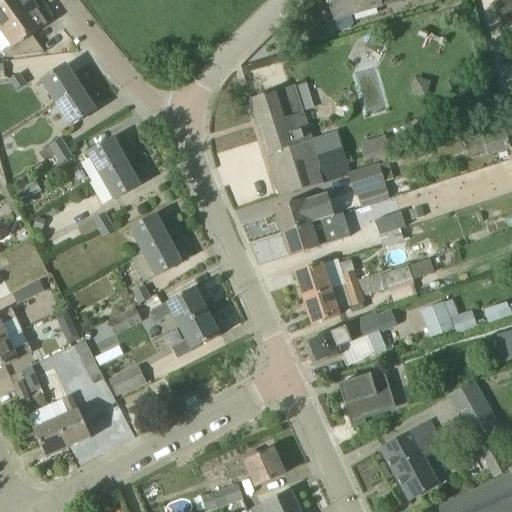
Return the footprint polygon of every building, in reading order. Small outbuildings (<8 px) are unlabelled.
[(0,0),(0,30),(0,31),(35,5),(31,0),(0,0)] [(351,16),(382,6),(379,0),(326,0),(333,21),(334,21),(336,28),(341,30),(351,27),(353,23),(351,16)] [(503,22),(511,21),(511,4),(501,6),(503,22)] [(44,18),(35,5),(0,31),(11,46),(3,52),(8,58),(44,53),(32,36),(46,26),(42,19),(44,18)] [(371,36),(364,48),(376,54),(382,42),(371,36)] [(57,104),(80,89),(65,67),(42,82),(57,104)] [(19,74),(8,81),(15,92),(26,85),(19,74)] [(280,198),(350,176),(338,135),(312,143),(295,87),(250,101),(280,198)] [(80,89),(57,104),(71,127),(95,111),(80,89)] [(505,131),(486,137),(491,153),(510,147),(505,131)] [(385,135),(360,143),(365,159),(366,162),(391,155),(385,135)] [(44,163),(55,157),(68,149),(63,139),(39,153),(44,163)] [(92,183),(101,177),(126,164),(113,140),(88,154),(91,158),(81,164),(92,183)] [(68,149),(55,157),(60,165),(73,157),(68,149)] [(511,162),(403,191),(410,221),(511,194),(511,162)] [(101,177),(102,178),(115,201),(139,187),(126,164),(101,177)] [(350,176),(357,197),(387,188),(385,183),(394,180),(389,164),(350,176)] [(42,192),(35,180),(16,192),(23,203),(42,192)] [(333,218),(333,217),(330,207),(332,206),(331,204),(329,205),(326,195),(275,211),(282,235),(333,218)] [(93,221),(98,231),(112,223),(106,214),(93,221)] [(350,237),(343,215),(342,214),(333,217),(333,218),(282,235),(289,257),(350,237)] [(143,253),(168,240),(155,216),(130,230),(143,253)] [(381,238),(400,231),(396,220),(377,227),(381,238)] [(117,232),(112,223),(98,231),(103,239),(117,232)] [(384,248),(404,242),(400,231),(381,238),(384,248)] [(144,283),(156,277),(180,264),(168,240),(143,253),(144,254),(131,261),(144,283)] [(413,278),(434,272),(431,259),(409,264),(413,278)] [(345,286),(358,282),(354,272),(343,275),(338,260),(295,274),(304,301),(330,291),(345,286)] [(388,290),(383,275),(378,276),(358,282),(345,286),(330,291),(304,301),(312,325),(339,316),(338,313),(365,303),(363,298),(371,295),(388,290)] [(45,292),(40,282),(13,295),(17,305),(45,292)] [(144,287),(133,294),(140,305),(151,299),(144,287)] [(179,328),(207,313),(194,289),(152,312),(157,321),(172,314),(179,328)] [(450,320),(456,317),(451,301),(420,312),(430,339),(453,330),(450,320)] [(0,342),(7,339),(1,326),(16,319),(12,310),(0,315),(0,342)] [(110,323),(115,335),(141,322),(135,310),(110,323)] [(390,311),(376,317),(382,331),(395,326),(390,311)] [(450,320),(453,330),(456,336),(478,328),(472,312),(456,317),(450,320)] [(207,313),(179,328),(187,342),(172,349),(177,359),(219,336),(207,313)] [(367,337),(382,331),(376,317),(375,315),(303,344),(313,367),(342,355),(347,367),(375,356),(367,337)] [(75,329),(63,334),(68,346),(80,340),(75,329)] [(7,339),(0,342),(0,369),(18,361),(33,354),(29,345),(14,352),(7,339)] [(95,363),(85,342),(75,347),(85,368),(95,363)] [(119,343),(96,358),(102,367),(125,352),(119,343)] [(76,358),(72,348),(33,366),(38,376),(76,358)] [(117,398),(146,384),(139,367),(109,381),(117,398)] [(25,380),(29,390),(39,386),(35,376),(25,380)] [(372,380),(372,379),(370,376),(348,382),(338,386),(340,390),(351,428),(366,423),(365,420),(388,412),(382,394),(390,392),(387,379),(385,376),(372,380)] [(13,386),(20,402),(29,397),(22,382),(13,386)] [(55,421),(68,449),(90,439),(78,411),(71,396),(62,400),(63,400),(49,406),(56,421),(55,421)] [(471,440),(497,426),(486,408),(461,422),(471,440)] [(45,459),(68,449),(55,421),(33,431),(45,459)] [(382,450),(410,500),(438,485),(424,459),(443,449),(429,423),(382,450)] [(509,470),(498,449),(483,457),(494,478),(509,470)] [(231,480),(240,476),(249,472),(256,487),(284,475),(273,450),(258,457),(256,452),(233,463),(225,467),(231,480)] [(511,511),(511,469),(509,471),(511,475),(434,510),(434,509),(426,511),(511,511)] [(201,499),(205,511),(209,511),(243,500),(238,486),(201,499)] [(300,511),(291,491),(245,511),(300,511)]
